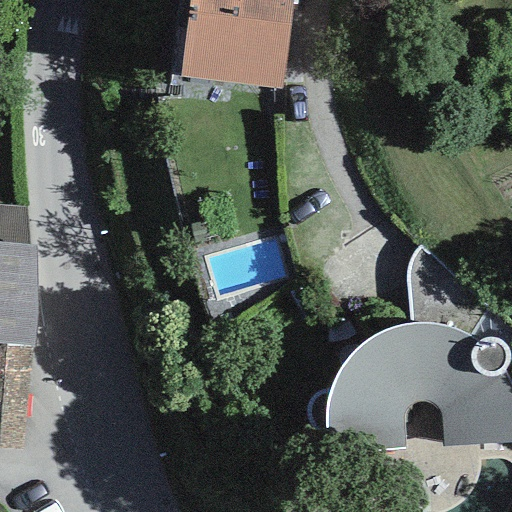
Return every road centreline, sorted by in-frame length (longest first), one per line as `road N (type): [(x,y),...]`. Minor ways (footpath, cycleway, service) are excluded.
road 1 (residential): [(142,511),(96,386),(51,169),(59,0)]
road 2 (residential): [(307,0),(302,39),(324,132),(371,249)]
